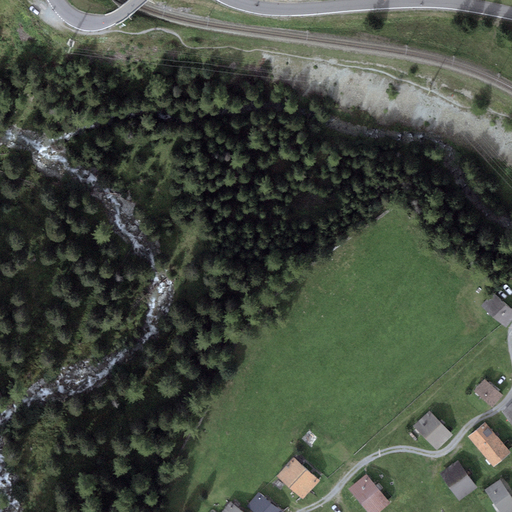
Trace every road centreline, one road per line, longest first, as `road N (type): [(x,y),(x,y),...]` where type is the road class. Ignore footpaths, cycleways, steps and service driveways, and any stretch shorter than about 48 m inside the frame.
road 1 (secondary): [(511,13),(423,1),(289,10),(229,0)]
road 2 (track): [(302,511),(380,453),(442,452),(511,394)]
